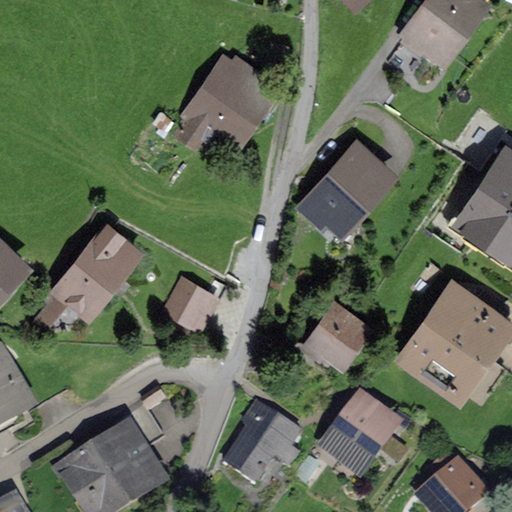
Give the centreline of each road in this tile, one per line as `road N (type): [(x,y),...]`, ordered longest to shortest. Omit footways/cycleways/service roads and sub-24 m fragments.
road 1 (residential): [(225,389),(305,86),(311,0)]
road 2 (residential): [(0,472),(161,376),(225,389)]
road 3 (residential): [(177,511),(225,389)]
